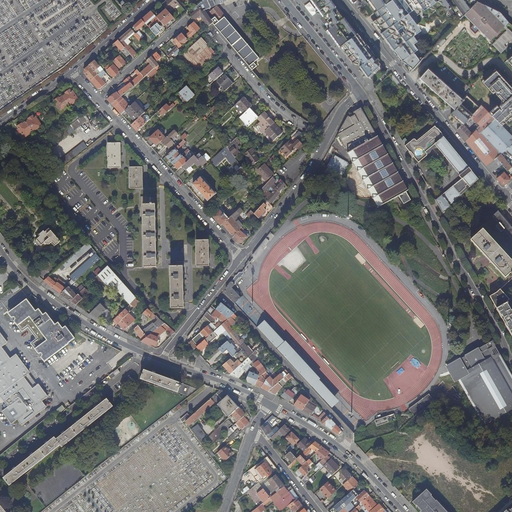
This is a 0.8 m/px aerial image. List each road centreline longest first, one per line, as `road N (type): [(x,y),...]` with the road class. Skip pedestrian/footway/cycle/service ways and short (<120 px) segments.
road 1 (secondary): [(511,361),(361,90)]
road 2 (residential): [(341,0),(503,194)]
road 3 (residential): [(71,71),(241,258)]
road 4 (residential): [(215,289),(344,428),(343,449)]
road 5 (secondary): [(0,248),(45,295),(161,359)]
road 6 (residential): [(208,33),(282,114),(327,138)]
road 7 (residential): [(241,258),(327,138)]
road 8 (unknown): [(96,98),(187,18)]
